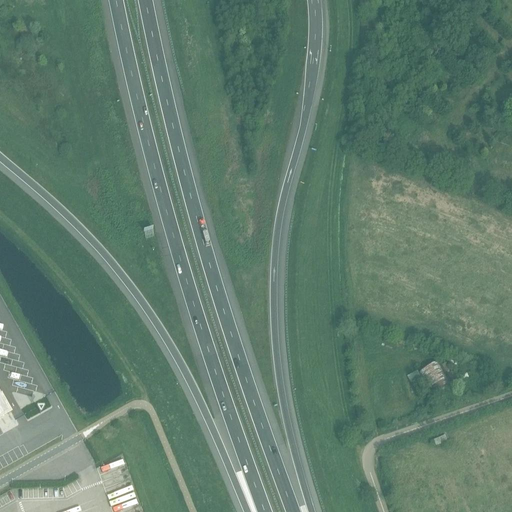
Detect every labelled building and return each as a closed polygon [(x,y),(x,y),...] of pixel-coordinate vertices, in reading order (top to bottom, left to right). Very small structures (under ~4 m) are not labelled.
[(418,373),(428,390),(433,399),(452,387),(437,362),(418,373)] [(8,388),(18,406),(20,405),(25,414),(47,403),(36,380),(27,384),(31,393),(26,395),(23,388),(18,390),(15,385),(8,388)] [(0,418),(9,413),(0,398),(1,396),(1,395),(1,396),(0,394),(0,418)] [(103,447),(112,443),(108,433),(91,440),(96,452),(104,449),(103,447)] [(442,445),(447,443),(444,436),(433,440),(436,446),(442,443),(442,445)]
